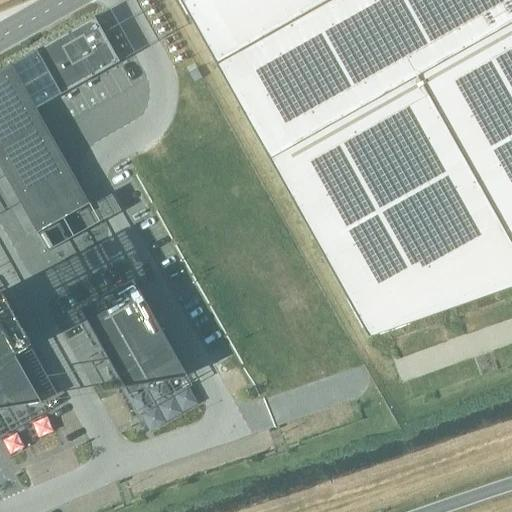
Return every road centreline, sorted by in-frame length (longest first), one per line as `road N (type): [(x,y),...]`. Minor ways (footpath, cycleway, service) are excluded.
road 1 (unclassified): [(131,241),(95,179),(98,163),(151,124),(165,88),(119,0)]
road 2 (unclassified): [(234,426),(131,241)]
road 3 (unclassified): [(27,297),(116,465)]
road 4 (unclassified): [(234,426),(352,386)]
road 5 (unclassified): [(116,465),(234,426)]
